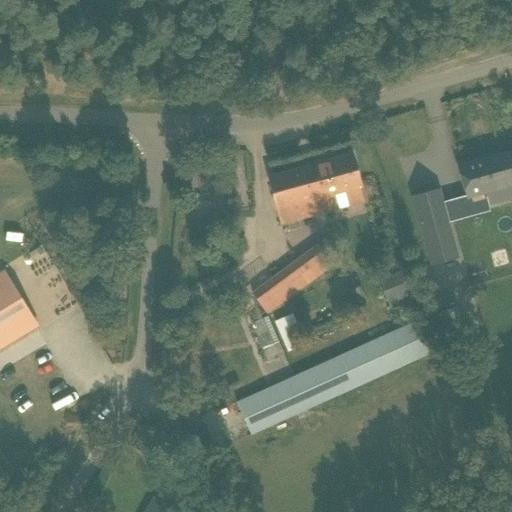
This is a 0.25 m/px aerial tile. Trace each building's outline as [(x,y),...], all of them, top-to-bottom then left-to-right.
[(511,151),(498,155),(510,200),(511,199),(511,151)] [(268,178),(281,225),(364,203),(361,190),(362,190),(353,155),(268,178)] [(498,155),(457,166),(466,199),(485,193),(487,202),(496,199),(497,203),(510,200),(498,155)] [(412,197),(431,265),(457,258),(438,190),(412,197)] [(203,194),(195,194),(195,203),(204,203),(203,194)] [(253,293),(267,314),(333,267),(319,246),(253,293)] [(401,271),(379,281),(391,309),(413,300),(401,271)] [(0,348),(23,335),(0,296),(0,348)] [(284,354),(267,316),(251,324),(267,361),(284,354)] [(238,404),(251,433),(434,350),(421,321),(245,400),(244,398),(240,400),(241,402),(238,404)] [(146,511),(179,511),(155,498),(146,511)]
